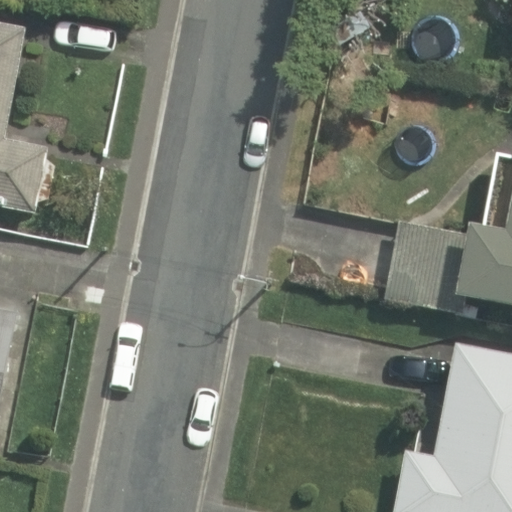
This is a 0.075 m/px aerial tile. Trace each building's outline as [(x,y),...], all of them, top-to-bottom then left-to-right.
[(511,0),(486,0),(486,6),(511,9),(511,22),(511,34),(511,33),(511,0)] [(0,205),(45,216),(62,141),(8,129),(31,25),(0,18),(0,205)] [(511,223),(399,204),(382,302),(455,315),(458,302),(511,311),(511,223)] [(0,312),(0,403),(17,316),(0,312)] [(511,511),(511,353),(460,345),(442,450),(407,444),(394,511),(511,511)]
